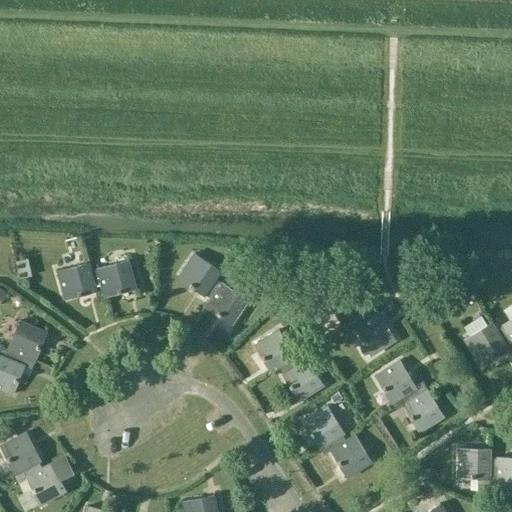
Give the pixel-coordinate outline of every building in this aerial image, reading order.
[(205,293),(211,298),(217,291),(210,286),(215,279),(221,271),(195,253),(178,278),(204,296),(205,293)] [(101,278),(103,287),(106,297),(136,289),(127,260),(98,268),(98,270),(90,272),(93,280),(101,278)] [(95,289),(103,287),(101,278),(93,280),(90,272),(88,262),(58,270),(66,299),(96,291),(95,289)] [(217,291),(211,298),(205,307),(231,324),(248,300),(222,282),(222,283),(215,279),(210,286),(217,291)] [(363,323),(370,318),(366,311),(368,310),(352,284),(326,300),(343,326),(351,321),(359,316),(363,323)] [(359,316),(351,321),(355,328),(354,329),(370,355),(396,339),(379,313),(370,318),(363,323),(359,316)] [(508,334),(511,339),(511,317),(502,324),(503,326),(496,330),(501,338),(508,334)] [(9,351),(6,358),(15,361),(18,354),(26,357),(35,361),(47,332),(19,321),(7,350),(9,351)] [(506,345),(511,341),(511,339),(508,334),(501,338),(496,330),(491,322),(465,339),(481,364),(507,347),(506,345)] [(291,369),(298,364),(294,357),(296,356),(279,330),(254,346),(270,372),(279,366),(286,362),(291,369)] [(23,365),(26,357),(18,354),(15,361),(6,358),(0,355),(0,388),(13,394),(25,365),(23,365)] [(307,358),(298,364),(291,369),(286,362),(279,366),(283,373),(282,374),(298,400),(323,384),(307,358)] [(411,399),(427,389),(423,382),(416,386),(400,360),(375,376),(391,403),(399,397),(407,393),(411,399)] [(444,415),(427,389),(411,399),(407,393),(399,397),(403,404),(402,405),(419,431),(444,415)] [(338,445),(345,441),(341,434),(344,432),(328,406),(302,422),(319,448),(326,444),(334,439),(338,445)] [(27,432),(0,446),(15,474),(22,469),(30,465),(34,472),(42,468),(38,461),(41,460),(41,459),(39,459),(26,434),(27,433),(27,432)] [(355,435),(345,441),(338,445),(334,439),(326,444),(330,450),(330,451),(346,477),(372,461),(355,435)] [(489,476),(497,476),(497,467),(489,467),(489,458),(490,448),(459,448),(458,478),(489,478),(489,476)] [(30,465),(22,469),(26,476),(25,476),(40,504),(66,490),(66,489),(65,490),(59,479),(74,472),(65,456),(52,463),(42,468),(34,472),(30,465)] [(497,467),(497,476),(497,486),(511,486),(511,456),(497,457),(497,458),(489,458),(489,467),(497,467)] [(183,501),(185,509),(185,511),(216,511),(213,495),(183,501)] [(445,511),(440,503),(425,511),(445,511)]
